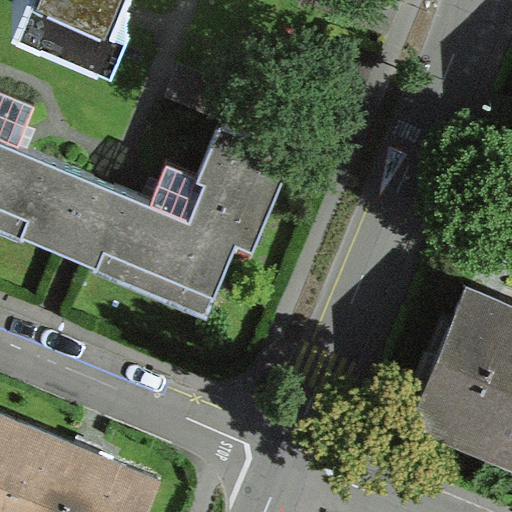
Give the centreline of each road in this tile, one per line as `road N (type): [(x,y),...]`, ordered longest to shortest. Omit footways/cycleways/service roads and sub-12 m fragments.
road 1 (tertiary): [(478,0),(293,450)]
road 2 (residential): [(0,330),(293,450)]
road 3 (residential): [(293,450),(434,511)]
